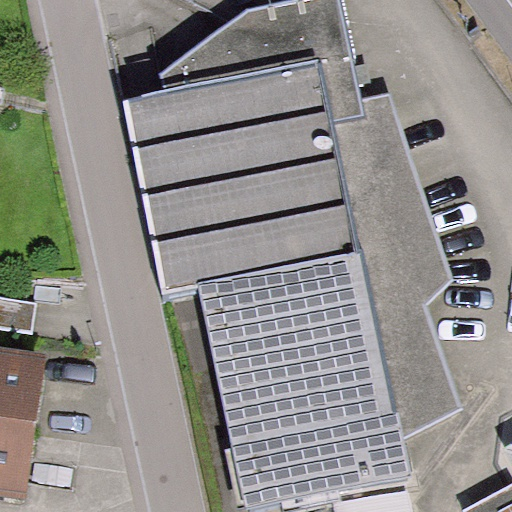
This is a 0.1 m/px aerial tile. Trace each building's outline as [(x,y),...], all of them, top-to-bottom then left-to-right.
[(160,72),(158,96),(137,104),(173,288),(196,276),(238,489),(322,472),(330,511),(400,511),(390,423),(441,404),(398,295),(434,262),(374,93),(348,96),(337,0),(268,0),(238,5),(160,72)] [(34,290),(0,286),(0,317),(32,320),(34,290)] [(0,351),(0,484),(18,487),(38,358),(0,351)] [(511,494),(511,439),(501,446),(511,469),(511,475),(504,479),(511,494)] [(511,511),(511,494),(504,479),(461,502),(466,511),(511,511)]
